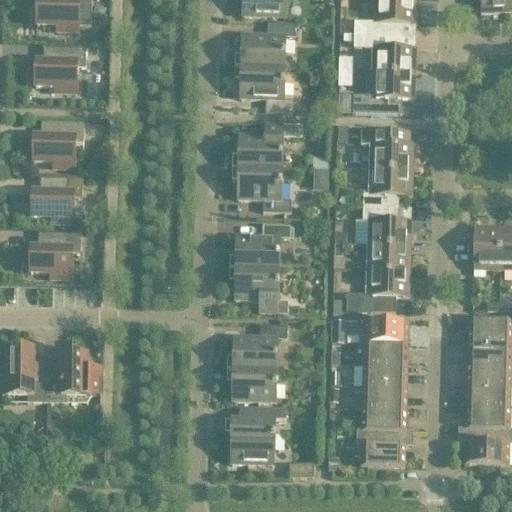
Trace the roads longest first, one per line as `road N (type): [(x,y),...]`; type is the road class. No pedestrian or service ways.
road 1 (residential): [(197,321),(206,0)]
road 2 (residential): [(435,511),(438,200)]
road 3 (residential): [(197,321),(0,318)]
road 4 (residential): [(192,511),(197,321)]
road 5 (residential): [(438,200),(440,31)]
